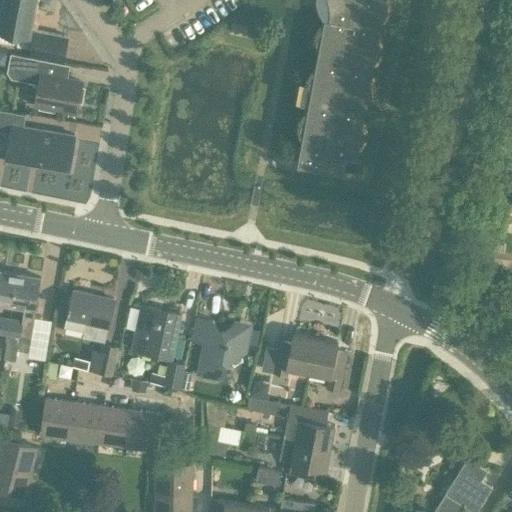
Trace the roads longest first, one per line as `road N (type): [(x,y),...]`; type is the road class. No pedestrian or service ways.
road 1 (tertiary): [(394,306),(101,229)]
road 2 (residential): [(83,0),(118,50),(126,79),(101,229)]
road 3 (residential): [(355,511),(394,306)]
road 4 (tertiary): [(511,401),(466,353),(394,306)]
